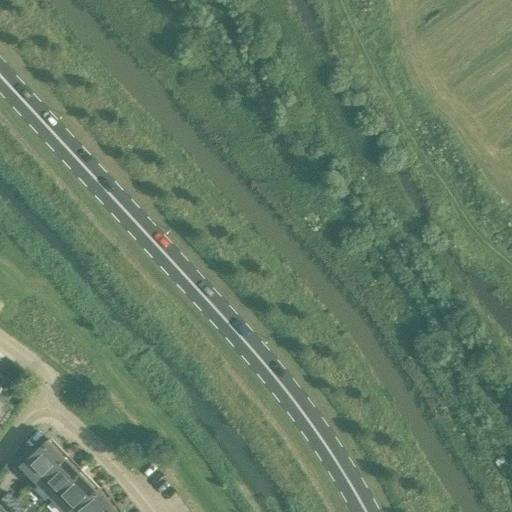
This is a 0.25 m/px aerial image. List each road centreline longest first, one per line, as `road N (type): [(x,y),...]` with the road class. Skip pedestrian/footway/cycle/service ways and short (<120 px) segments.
road 1 (secondary): [(365,511),(258,354),(0,75)]
road 2 (residential): [(154,511),(44,401)]
